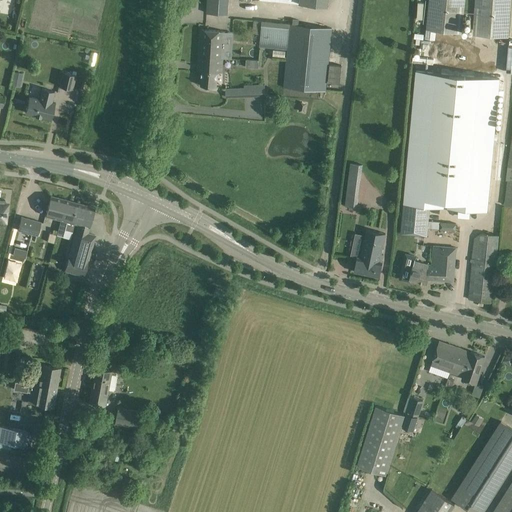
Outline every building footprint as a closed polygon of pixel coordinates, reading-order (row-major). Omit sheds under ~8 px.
[(225,14),(225,0),(207,0),(207,13),(225,14)] [(465,0),(429,0),(426,30),(462,33),(465,0)] [(475,0),(473,35),(508,37),(510,0),(475,0)] [(283,87),(326,91),(332,28),(262,21),(260,47),(287,49),(283,87)] [(225,31),(200,30),(198,70),(202,71),(200,86),(210,87),(217,87),(218,72),(222,73),(225,31)] [(12,71),(11,84),(19,85),(21,72),(12,71)] [(62,72),(59,86),(72,89),(75,75),(62,72)] [(244,85),(244,88),(226,89),(226,97),(265,95),(265,84),(244,85)] [(54,91),(41,88),(39,98),(29,96),(25,113),(35,115),(35,116),(40,117),(41,116),(51,119),(55,103),(51,102),(54,91)] [(345,206),(357,207),(363,171),(349,169),(345,206)] [(65,230),(67,230),(69,222),(70,222),(76,203),(50,196),(45,215),(60,220),(58,227),(65,229),(65,230)] [(94,208),(76,203),(70,222),(69,222),(67,230),(72,232),(74,223),(78,224),(75,235),(69,254),(64,271),(84,276),(95,236),(87,234),(94,208)] [(404,203),(401,234),(427,237),(430,205),(404,203)] [(22,217),(18,230),(37,236),(41,222),(22,217)] [(440,230),(455,231),(455,223),(440,222),(440,230)] [(63,236),(65,230),(65,229),(58,227),(56,235),(63,236)] [(379,277),(381,267),(382,262),(379,261),(385,234),(367,230),(361,257),(357,257),(354,272),(379,277)] [(473,262),(469,299),(493,303),(497,265),(496,265),(499,235),(481,233),(474,238),(472,262),(473,262)] [(414,261),(412,267),(403,265),(399,279),(409,281),(409,279),(426,283),(428,277),(442,278),(442,281),(453,281),(456,248),(434,246),(432,265),(428,264),(414,261)] [(48,267),(47,274),(56,276),(58,269),(48,267)] [(229,292),(217,287),(213,294),(226,299),(229,292)] [(475,383),(481,366),(485,356),(471,352),(439,341),(431,364),(463,376),(462,379),(475,383)] [(41,364),(38,384),(57,387),(60,368),(41,364)] [(112,371),(96,368),(90,403),(106,406),(109,389),(113,390),(114,389),(117,377),(116,376),(112,375),(112,371)] [(28,403),(43,405),(53,407),(57,387),(38,384),(31,383),(28,403)] [(479,398),(483,386),(475,383),(471,395),(479,398)] [(423,401),(408,396),(403,411),(418,416),(423,401)] [(386,475),(405,415),(376,406),(357,465),(386,475)] [(115,424),(138,428),(141,412),(118,407),(115,424)] [(407,414),(402,427),(414,431),(418,418),(407,414)] [(476,414),(471,421),(477,425),(482,418),(476,414)] [(473,511),(481,511),(511,465),(511,428),(501,422),(452,498),(473,511)] [(23,430),(0,425),(0,442),(20,446),(23,430)] [(138,461),(143,445),(130,441),(127,457),(138,461)] [(511,511),(511,481),(492,511),(511,511)] [(416,511),(450,511),(455,505),(431,490),(416,511)]
